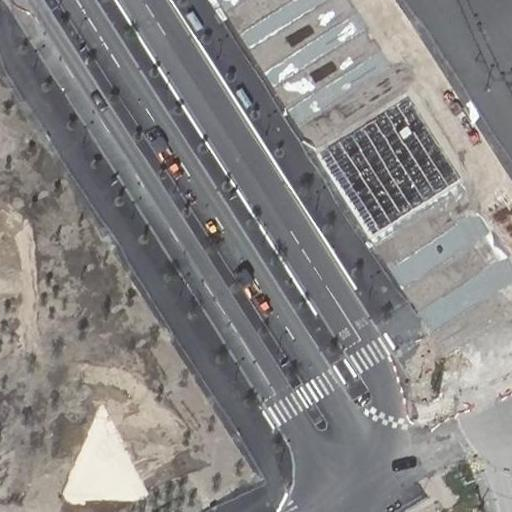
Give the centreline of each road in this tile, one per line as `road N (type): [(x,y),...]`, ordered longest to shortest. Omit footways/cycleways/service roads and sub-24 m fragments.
road 1 (secondary): [(22,0),(327,476)]
road 2 (secondary): [(368,475),(322,383),(77,0)]
road 3 (unclassified): [(511,408),(368,475)]
